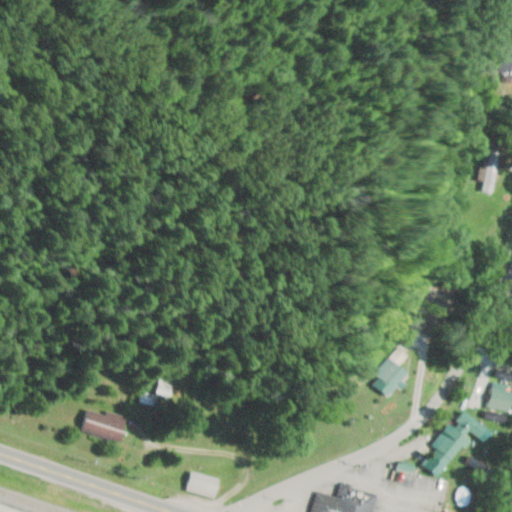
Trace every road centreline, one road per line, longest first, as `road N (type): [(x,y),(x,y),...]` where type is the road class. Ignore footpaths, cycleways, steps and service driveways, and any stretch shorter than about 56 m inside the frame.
road 1 (residential): [(232,511),(411,425),(465,350),(511,258)]
road 2 (primary): [(0,451),(177,511)]
